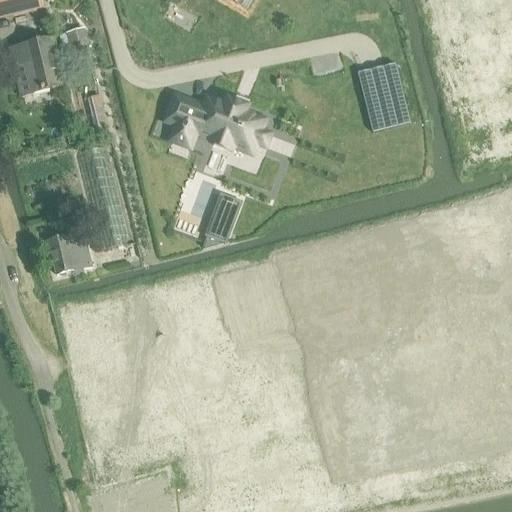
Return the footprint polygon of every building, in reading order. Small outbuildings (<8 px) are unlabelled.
[(38,0),(0,0),(0,20),(41,10),(38,0)] [(23,47),(12,50),(16,68),(28,65),(35,94),(66,86),(54,39),(23,47)] [(384,70),(359,77),(374,136),(411,127),(396,67),(384,70)] [(176,99),(166,124),(215,142),(213,147),(232,154),(238,138),(267,150),(271,137),(262,134),(266,123),(246,116),(248,110),(229,103),(227,109),(208,101),(204,110),(176,99)] [(129,246),(106,151),(79,158),(102,253),(129,246)] [(93,269),(88,251),(84,251),(80,236),(48,245),(57,278),(93,269)]
